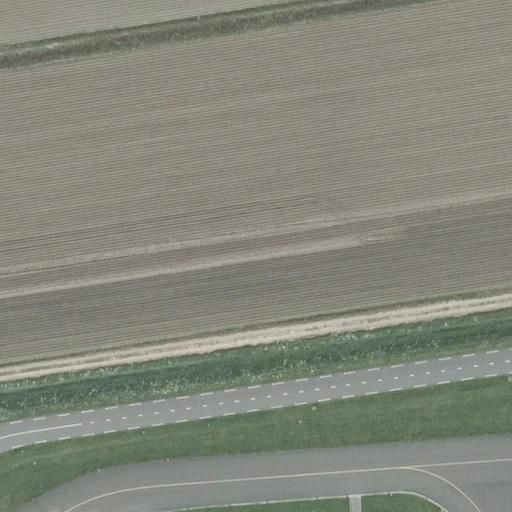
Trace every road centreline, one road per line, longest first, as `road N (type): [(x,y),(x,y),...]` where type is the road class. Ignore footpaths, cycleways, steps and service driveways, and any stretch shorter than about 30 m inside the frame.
road 1 (unclassified): [(511,361),(0,438)]
road 2 (track): [(511,299),(0,374)]
